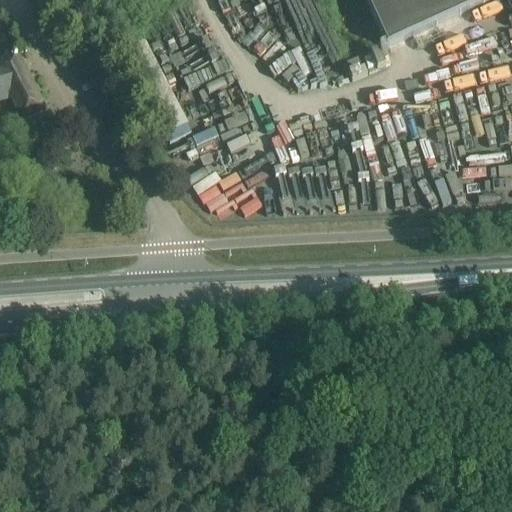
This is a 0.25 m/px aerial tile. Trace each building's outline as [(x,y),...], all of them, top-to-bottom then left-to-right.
[(59,26),(86,10),(80,0),(45,0),(59,26)] [(98,0),(104,10),(122,0),(98,0)] [(359,0),(379,50),(505,0),(359,0)] [(0,100),(11,98),(23,122),(43,111),(15,56),(0,64),(0,100)] [(172,139),(187,137),(182,105),(167,108),(172,139)] [(190,195),(212,187),(207,171),(184,179),(190,195)]
